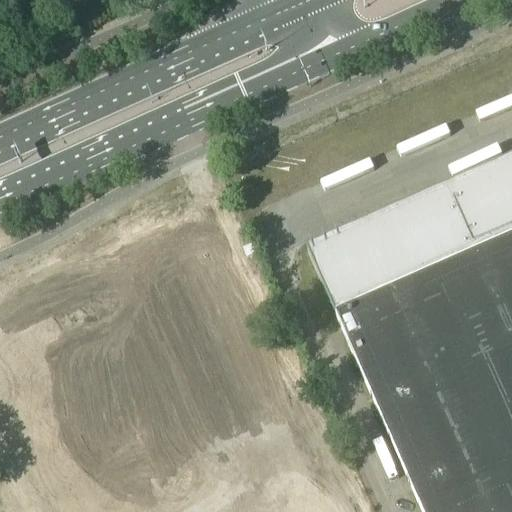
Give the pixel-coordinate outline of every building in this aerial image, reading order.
[(511,511),(511,162),(307,253),(341,331),(420,511),(511,511)] [(247,261),(256,257),(252,248),(243,252),(247,261)] [(203,256),(167,272),(207,363),(243,347),(203,256)] [(167,272),(130,288),(169,379),(207,363),(167,272)] [(130,288),(92,305),(132,396),(169,379),(130,288)] [(92,305),(55,321),(95,412),(132,396),(92,305)] [(55,321),(18,337),(58,428),(95,412),(55,321)] [(18,337),(0,345),(0,397),(21,445),(58,428),(18,337)] [(256,378),(217,395),(226,416),(265,399),(256,378)] [(217,395),(190,407),(216,467),(243,455),(235,435),(226,416),(217,395)] [(265,399),(226,416),(235,435),(274,418),(265,399)] [(190,407),(163,419),(189,479),(216,467),(190,407)] [(274,418),(235,435),(243,455),(282,438),(274,418)] [(163,419),(135,431),(162,491),(189,479),(163,419)] [(135,431),(108,443),(134,503),(162,491),(135,431)] [(282,438),(243,455),(252,474),(291,457),(282,438)] [(108,443),(81,455),(92,480),(102,503),(105,511),(113,511),(134,503),(108,443)] [(81,455),(34,476),(45,500),(92,480),(81,455)] [(243,455),(216,467),(236,511),(268,511),(260,493),(252,474),(243,455)] [(291,457),(252,474),(260,493),(299,476),(291,457)] [(236,511),(216,467),(189,479),(203,511),(236,511)] [(299,476),(260,493),(268,511),(271,511),(308,496),(299,476)] [(203,511),(189,479),(162,491),(170,511),(203,511)] [(92,480),(45,500),(50,511),(81,511),(102,503),(92,480)] [(170,511),(162,491),(134,503),(138,511),(170,511)] [(105,511),(102,503),(81,511),(105,511)] [(138,511),(134,503),(113,511),(138,511)]
